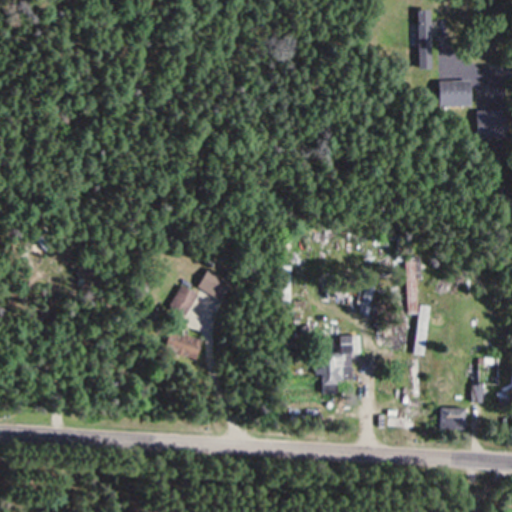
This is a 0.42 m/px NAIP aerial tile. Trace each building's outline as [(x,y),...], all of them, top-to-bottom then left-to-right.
[(417,69),(432,69),(432,10),(417,10),(417,69)] [(474,106),(474,80),(439,80),(439,106),(474,106)] [(479,111),(479,139),(504,139),(504,111),(479,111)] [(418,258),(406,258),(406,313),(418,313),(418,258)] [(197,287),(223,300),(232,281),(207,268),(197,287)] [(169,306),(186,316),(198,295),(182,285),(169,306)] [(165,354),(200,359),(203,338),(168,333),(165,354)] [(375,340),(361,340),(361,335),(338,336),(339,352),(321,353),(322,385),(348,384),(347,354),(363,354),(364,389),(376,388),(375,340)] [(501,357),(477,357),(477,384),(501,384),(501,357)] [(436,407),(436,427),(466,427),(466,407),(436,407)]
